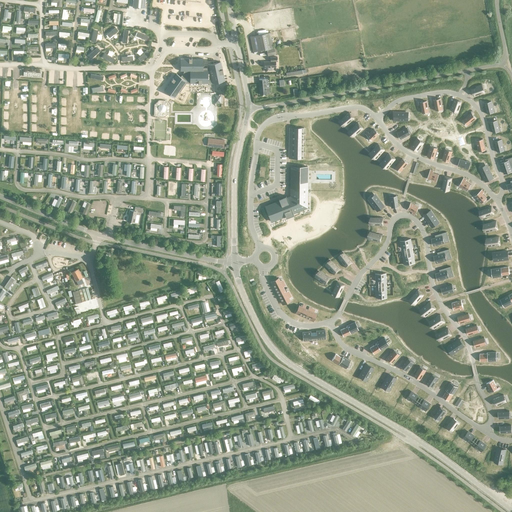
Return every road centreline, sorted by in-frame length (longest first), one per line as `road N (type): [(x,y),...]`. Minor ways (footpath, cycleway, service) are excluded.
road 1 (tertiary): [(511,511),(405,432),(280,357),(262,335),(233,262)]
road 2 (unclassified): [(248,109),(499,65),(505,54),(496,0)]
road 3 (unclassified): [(233,262),(102,237),(0,196)]
road 4 (tertiary): [(233,262),(234,176),(248,109)]
